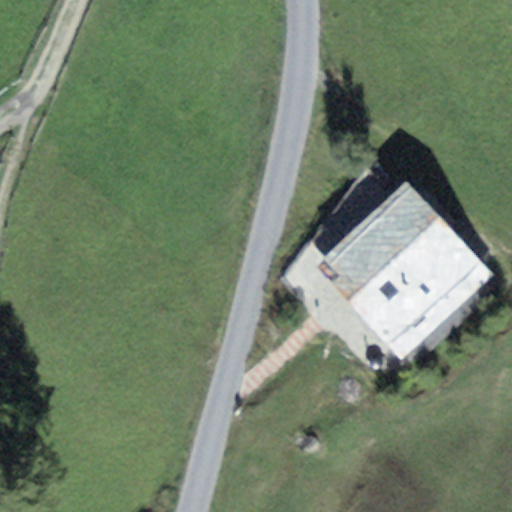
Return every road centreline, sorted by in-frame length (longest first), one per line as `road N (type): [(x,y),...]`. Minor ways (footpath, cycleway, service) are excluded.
road 1 (unclassified): [(192,511),(292,125),(300,0)]
road 2 (track): [(0,200),(74,0)]
